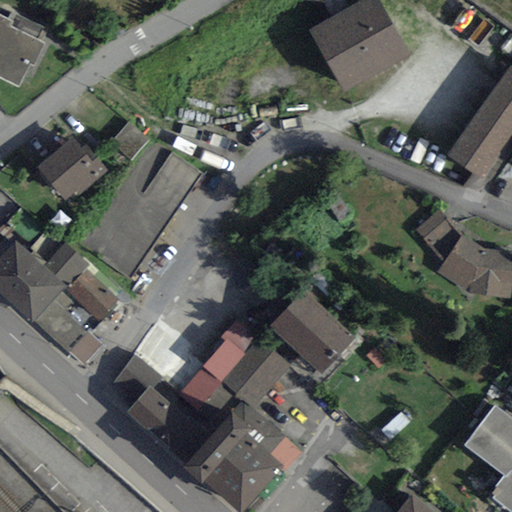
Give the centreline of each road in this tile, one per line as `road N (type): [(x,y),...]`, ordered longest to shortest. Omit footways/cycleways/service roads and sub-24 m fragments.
road 1 (residential): [(511,220),(333,145),(277,149),(242,175),(80,399)]
road 2 (residential): [(206,0),(88,68),(0,146)]
road 3 (primary): [(204,511),(80,399)]
